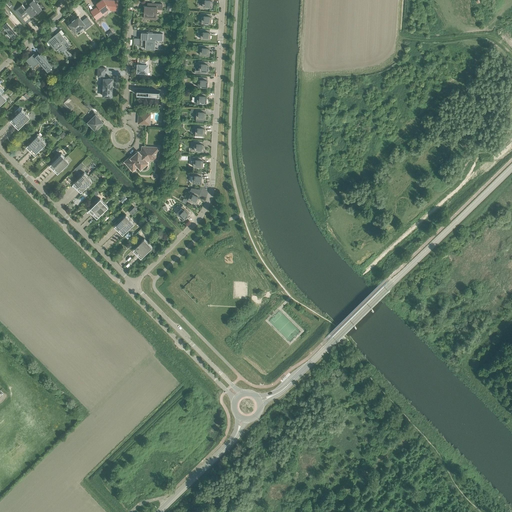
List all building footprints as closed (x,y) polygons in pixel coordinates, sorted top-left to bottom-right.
[(37,3),(36,4),(33,0),(29,4),(30,5),(26,9),(22,4),(15,11),(20,17),(27,11),(32,17),(37,12),(38,14),(42,10),(38,7),(39,6),(37,3)] [(110,10),(117,11),(117,1),(107,0),(104,2),(103,0),(101,0),(96,3),(98,6),(91,11),(97,19),(104,14),(103,12),(109,8),(110,10)] [(203,1),(202,7),(206,7),(206,8),(209,9),(209,7),(212,8),(212,3),(211,3),(211,0),(201,0),(201,1),(203,1)] [(157,9),(162,9),(162,4),(153,4),(153,7),(144,6),(144,12),(144,13),(144,18),(156,19),(157,9)] [(202,17),(201,23),(205,23),(205,24),(208,25),(208,23),(211,24),(211,19),(210,19),(211,14),(200,13),(200,17),(202,17)] [(16,26),(16,25),(8,17),(5,20),(6,22),(2,25),(3,26),(0,30),(0,31),(6,35),(5,35),(7,34),(10,37),(11,35),(14,38),(18,35),(12,28),(16,25),(16,26)] [(84,30),(93,24),(88,18),(82,22),(79,17),(69,25),(75,32),(82,27),(84,30)] [(201,33),(201,39),(210,39),(211,35),(209,35),(210,30),(200,29),(199,32),(201,33)] [(155,40),(162,41),(162,34),(141,32),(141,39),(146,40),(146,49),(154,49),(155,40)] [(55,35),(48,40),(54,47),(53,47),(56,51),(59,48),(60,50),(64,46),(66,49),(70,45),(60,34),(56,37),(55,35)] [(200,48),(200,55),(209,55),(210,51),(208,51),(209,46),(199,45),(198,48),(200,48)] [(34,53),(26,60),(33,68),(39,62),(48,72),(52,69),(50,68),(51,67),(52,67),(40,54),(39,55),(38,56),(39,57),(37,58),(34,53)] [(147,65),(147,61),(140,60),(140,65),(139,65),(139,67),(138,67),(138,72),(142,72),(141,77),(149,77),(149,76),(151,76),(151,72),(149,72),(149,68),(147,68),(147,65)] [(195,73),(206,74),(206,71),(208,71),(209,67),(207,67),(208,62),(198,61),(198,64),(199,64),(199,71),(195,70),(195,73)] [(103,96),(111,97),(112,79),(106,79),(106,77),(104,77),(105,69),(98,68),(98,77),(102,77),(102,79),(104,79),(103,85),(101,85),(101,90),(103,90),(103,96)] [(198,80),(198,87),(201,87),(201,88),(204,88),(204,87),(207,87),(208,83),(207,83),(207,78),(197,77),(197,80),(198,80)] [(200,104),(203,104),(203,103),(207,103),(207,99),(206,99),(206,94),(196,93),(195,103),(200,103),(200,104)] [(67,97),(60,104),(68,113),(74,107),(69,102),(71,100),(67,97)] [(12,118),(16,122),(26,113),(22,109),(12,118)] [(196,121),(204,122),(204,119),(206,119),(206,115),(205,115),(205,110),(191,109),(191,112),(196,112),(196,121)] [(26,113),(16,122),(20,127),(30,117),(26,113)] [(97,117),(98,116),(94,113),(90,116),(92,118),(90,120),(90,124),(92,127),(91,128),(95,132),(99,128),(98,127),(101,124),(101,120),(97,117)] [(138,124),(146,124),(149,124),(150,114),(139,113),(138,124)] [(195,128),(195,135),(198,135),(198,136),(201,136),(201,135),(205,135),(205,131),(204,131),(204,125),(194,125),(194,128),(195,128)] [(29,133),(24,138),(27,141),(32,137),(29,133)] [(28,144),(32,148),(42,139),(38,135),(28,144)] [(42,139),(32,148),(36,153),(46,143),(42,139)] [(194,144),(194,151),(197,151),(197,152),(200,152),(200,151),(204,151),(204,147),(203,147),(203,141),(193,141),(193,144),(194,144)] [(161,148),(145,147),(142,147),(142,150),(139,153),(138,151),(137,151),(135,151),(135,152),(134,153),(135,154),(136,155),(131,159),(130,157),(125,162),(130,169),(133,166),(135,168),(138,165),(141,168),(141,169),(142,169),(143,170),(144,170),(145,170),(145,169),(146,169),(147,169),(147,168),(148,167),(148,166),(148,165),(148,164),(147,164),(147,163),(152,159),(156,159),(156,156),(160,156),(161,148)] [(51,163),(55,167),(65,158),(61,153),(51,163)] [(193,160),(193,167),(197,167),(196,168),(199,168),(199,167),(203,167),(203,163),(202,163),(202,157),(192,157),(192,160),(193,160)] [(65,158),(55,167),(59,171),(69,162),(65,158)] [(74,182),(79,186),(88,177),(84,172),(74,182)] [(192,183),(202,183),(202,179),(201,179),(201,173),(191,173),(191,176),(193,176),(192,183)] [(88,177),(79,186),(83,190),(92,181),(88,177)] [(190,194),(188,200),(191,201),(190,202),(193,204),(193,202),(197,204),(198,200),(197,199),(200,194),(195,192),(196,189),(191,189),(189,193),(190,194)] [(90,208),(95,212),(104,202),(100,198),(90,208)] [(104,202),(95,212),(99,216),(103,212),(108,207),(104,202)] [(181,209),(177,213),(179,216),(178,216),(180,218),(181,218),(184,220),(187,217),(186,216),(190,212),(183,205),(180,208),(181,209)] [(116,224),(120,228),(130,219),(126,215),(116,224)] [(130,219),(120,228),(124,233),(129,228),(134,223),(130,219)] [(134,248),(139,252),(148,242),(144,238),(134,248)] [(148,242),(139,252),(143,256),(152,247),(148,242)]
